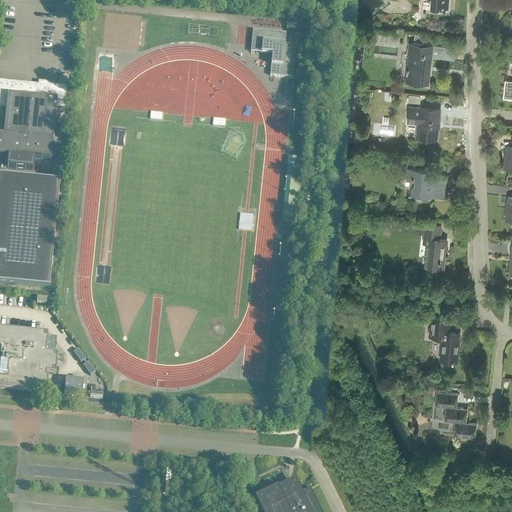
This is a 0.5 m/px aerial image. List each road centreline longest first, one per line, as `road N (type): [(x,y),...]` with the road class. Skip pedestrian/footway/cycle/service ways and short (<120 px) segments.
road 1 (unclassified): [(295,455),(0,426)]
road 2 (residential): [(501,330),(479,297),(472,111)]
road 3 (residential): [(489,482),(501,330)]
